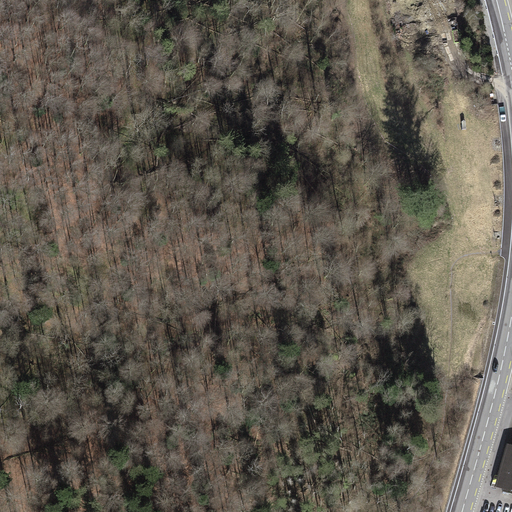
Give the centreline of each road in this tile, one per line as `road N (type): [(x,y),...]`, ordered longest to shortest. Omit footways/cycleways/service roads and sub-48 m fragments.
road 1 (track): [(396,511),(419,484),(443,424),(454,263),(511,252)]
road 2 (primary): [(462,511),(511,315)]
